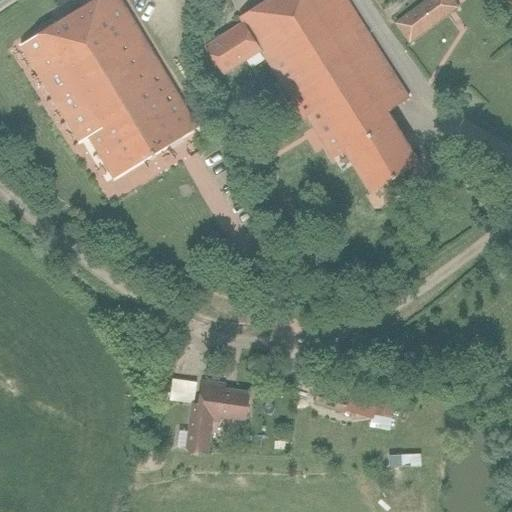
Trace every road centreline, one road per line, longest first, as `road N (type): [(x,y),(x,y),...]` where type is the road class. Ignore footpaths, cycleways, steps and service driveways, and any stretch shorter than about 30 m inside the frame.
road 1 (residential): [(511,202),(338,319),(236,328),(195,324),(91,259),(0,182)]
road 2 (residential): [(358,0),(419,85),(466,127),(511,149)]
